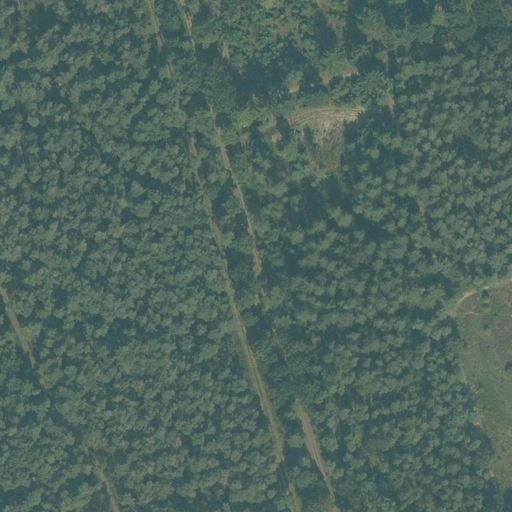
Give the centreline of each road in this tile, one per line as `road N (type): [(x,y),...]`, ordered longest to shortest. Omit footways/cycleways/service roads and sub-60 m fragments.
road 1 (track): [(328,511),(214,111)]
road 2 (track): [(383,63),(214,111)]
road 3 (track): [(511,27),(383,63)]
